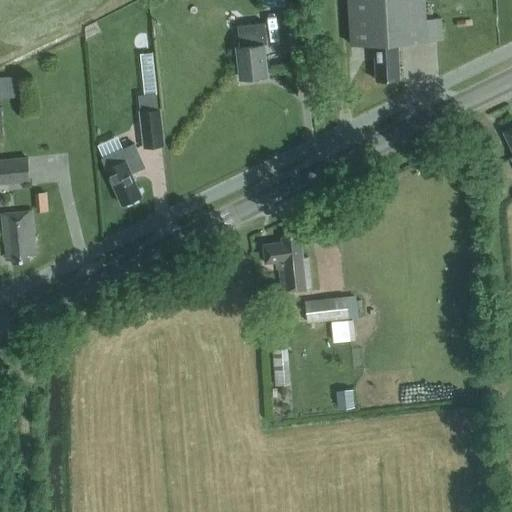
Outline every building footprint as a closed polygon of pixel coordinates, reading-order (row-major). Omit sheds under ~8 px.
[(347,0),(351,44),(374,43),(376,80),(399,79),(398,42),(442,40),(441,18),(426,19),(425,0),(347,0)] [(265,22),(237,25),(240,46),(237,46),(240,78),(267,76),(263,43),(268,43),(265,22)] [(144,64),(146,107),(159,106),(158,63),(144,64)] [(23,74),(0,74),(0,95),(24,95),(23,74)] [(165,147),(160,109),(138,112),(143,150),(165,147)] [(123,203),(141,195),(130,172),(144,166),(134,145),(103,159),(107,168),(123,203)] [(0,186),(30,184),(27,158),(0,160),(0,186)] [(36,254),(33,225),(32,211),(1,214),(4,242),(5,242),(6,256),(12,255),(13,262),(29,261),(29,254),(36,254)] [(303,257),(301,234),(281,236),(282,242),(263,244),(265,263),(277,262),(281,292),(311,289),(308,257),(303,257)] [(308,324),(348,320),(346,298),(305,303),(308,324)] [(285,319),(270,320),(276,385),(291,384),(285,319)] [(355,387),(340,390),(343,407),(358,405),(355,387)]
